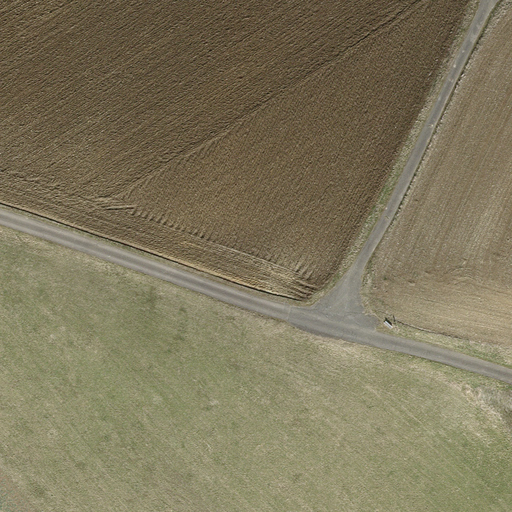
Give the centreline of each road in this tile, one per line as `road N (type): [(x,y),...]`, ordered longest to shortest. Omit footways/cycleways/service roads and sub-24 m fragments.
road 1 (track): [(0,216),(511,378)]
road 2 (track): [(479,0),(398,198),(332,327)]
